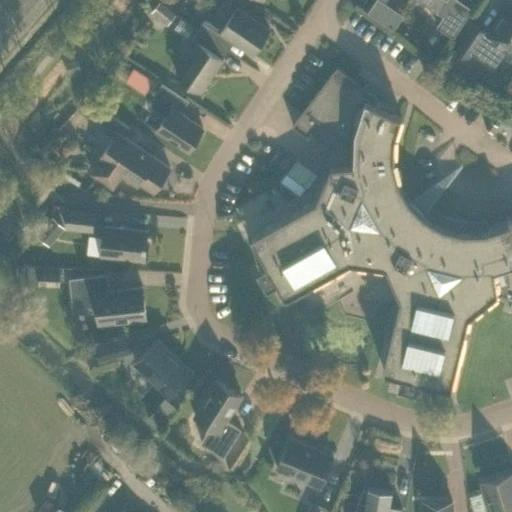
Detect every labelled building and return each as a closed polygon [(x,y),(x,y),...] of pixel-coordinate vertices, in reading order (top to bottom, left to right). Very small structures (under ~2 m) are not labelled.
[(402,14),(381,0),(376,0),(370,10),(394,26),(402,14)] [(424,0),(445,14),(438,25),(454,35),(473,7),(461,0),(424,0)] [(153,12),(169,24),(177,14),(162,1),(153,12)] [(511,3),(510,2),(488,35),(484,32),(486,29),(475,21),(456,49),(467,56),(471,50),(493,65),(506,48),(511,51),(511,3)] [(206,18),(199,29),(228,49),(235,39),(254,52),(270,28),(238,7),(223,29),(206,18)] [(201,89),(228,49),(199,29),(193,38),(199,42),(178,74),(201,89)] [(125,78),(145,91),(154,78),(134,65),(125,78)] [(402,297),(384,369),(402,374),(399,384),(417,388),(419,378),(452,386),(469,314),(497,292),(511,296),(511,300),(510,307),(511,307),(511,217),(508,219),(509,222),(486,229),(486,221),(467,222),(467,220),(447,215),(447,217),(430,207),(426,214),(410,198),(400,179),(394,158),(395,137),(402,115),(392,110),(395,106),(377,98),(378,96),(338,65),(293,124),(308,135),(312,130),(338,150),(317,198),(252,234),(269,263),(259,269),(268,284),(278,279),(286,295),(351,259),(387,264),(402,297)] [(157,128),(189,149),(204,126),(179,110),(187,98),(163,83),(150,103),(167,114),(157,128)] [(96,118),(103,108),(86,97),(79,107),(96,118)] [(497,119),(505,110),(497,104),(490,114),(497,119)] [(124,135),(130,127),(103,108),(96,118),(116,132),(99,158),(101,159),(92,172),(108,182),(116,170),(137,184),(139,181),(153,191),(170,167),(124,135)] [(317,172),(298,158),(288,171),(308,185),(317,172)] [(66,229),(94,232),(97,210),(68,207),(66,229)] [(23,219),(10,208),(0,219),(0,231),(8,238),(23,219)] [(66,228),(54,217),(45,227),(58,238),(66,228)] [(105,224),(101,253),(145,258),(148,229),(105,224)] [(39,284),(60,285),(61,266),(40,265),(39,284)] [(147,316),(143,285),(110,289),(108,272),(70,277),(73,302),(97,300),(99,322),(147,316)] [(95,343),(100,361),(133,351),(127,333),(95,343)] [(157,338),(136,361),(171,394),(193,370),(157,338)] [(242,394),(217,378),(195,414),(212,424),(201,441),(223,454),(241,427),(227,419),(242,394)] [(321,484),(334,455),(290,436),(277,466),(321,484)] [(511,511),(511,471),(483,480),(492,511),(511,511)] [(368,484),(368,487),(365,486),(363,486),(358,501),(365,502),(363,511),(358,511),(354,511),(353,511),(401,511),(402,507),(390,505),(393,489),(368,484)] [(424,500),(424,511),(452,511),(453,500),(424,500)] [(311,511),(329,511),(330,510),(315,503),(311,511)]
